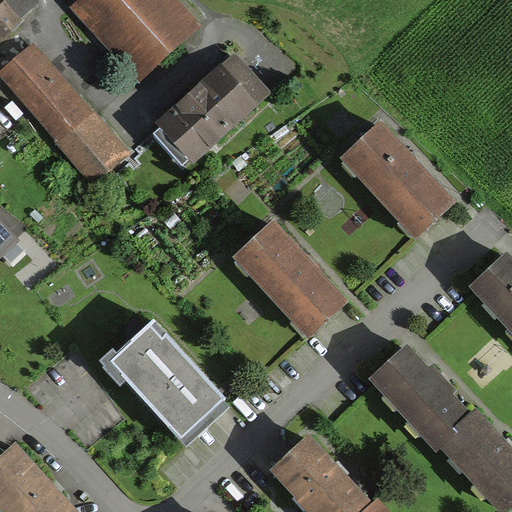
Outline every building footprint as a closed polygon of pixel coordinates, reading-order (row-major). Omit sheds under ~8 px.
[(0,0),(0,42),(26,21),(23,17),(38,4),(33,0),(0,0)] [(204,28),(178,0),(76,0),(79,3),(74,7),(144,82),(204,28)] [(96,182),(130,152),(37,46),(3,76),(96,182)] [(195,162),(271,90),(239,56),(163,128),(195,162)] [(382,127),(342,163),(344,166),(341,169),(352,182),(357,178),(401,226),(397,230),(409,243),(412,241),(416,244),(456,208),(382,127)] [(279,221),(238,258),(241,260),(237,263),(249,276),(253,272),(297,320),(293,324),(306,338),(309,335),(313,339),(353,302),(279,221)] [(0,266),(19,248),(0,227),(0,266)] [(511,261),(508,257),(471,290),(486,307),(483,311),(493,322),(496,319),(510,333),(506,337),(511,342),(511,261)] [(120,350),(104,364),(123,385),(129,380),(182,440),(228,401),(160,323),(124,354),(120,350)] [(429,372),(408,349),(372,383),(387,400),(383,403),(394,414),(397,411),(411,426),(407,429),(417,439),(420,436),(438,455),(442,452),(459,436),(455,432),(471,417),(455,400),(458,396),(433,369),(429,372)] [(459,436),(442,452),(452,463),(449,465),(460,477),(463,475),(478,491),(474,494),(484,504),(488,500),(499,511),(509,511),(511,509),(511,447),(478,411),(471,417),(455,432),(459,436)] [(314,435),(275,470),(301,498),(298,500),(309,511),(361,511),(373,501),(314,435)] [(18,446),(0,462),(0,505),(6,511),(79,511),(58,489),(18,446)] [(393,511),(379,496),(373,501),(361,511),(393,511)]
